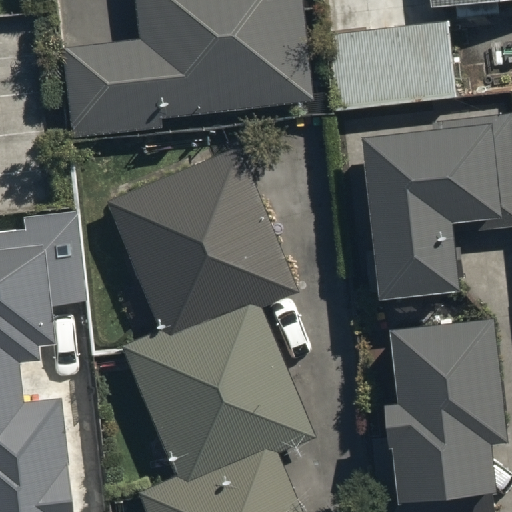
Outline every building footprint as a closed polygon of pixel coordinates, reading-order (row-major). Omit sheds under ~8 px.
[(135,0),(140,44),(64,51),(73,138),(164,129),(163,120),(314,104),(303,0),(135,0)] [(511,0),(434,0),(436,13),(511,3),(511,0)] [(511,118),(438,127),(439,138),(371,146),(390,309),(469,300),(462,236),(511,230),(511,118)] [(238,150),(108,205),(163,334),(124,350),(180,481),(140,498),(146,511),(302,511),(279,457),(317,440),(262,312),(300,296),(238,150)] [(0,511),(76,511),(65,404),(25,408),(20,355),(56,351),(52,308),(88,304),(78,215),(25,221),(26,234),(0,236),(0,511)] [(507,501),(501,451),(511,450),(511,409),(503,327),(400,338),(408,413),(397,414),(408,511),(507,501)]
